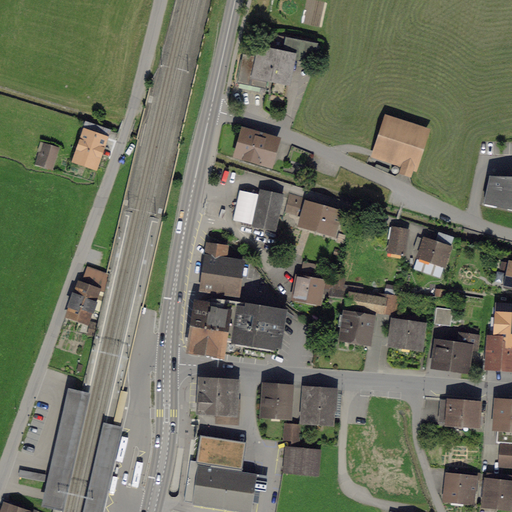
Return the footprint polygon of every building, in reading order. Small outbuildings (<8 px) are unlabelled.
[(272,94),(284,97),(292,57),(309,61),(315,45),(264,35),(259,59),(244,56),(238,82),(265,88),(267,77),(275,79),(272,94)] [(388,121),(378,152),(413,164),(424,133),(388,121)] [(245,133),(239,154),(271,163),(276,142),(268,140),(269,135),(253,131),(252,135),(245,133)] [(79,151),(76,158),(95,165),(104,139),(85,132),(79,151)] [(45,146),(43,154),(39,153),(36,163),(51,167),(57,149),(45,146)] [(511,177),(490,177),(484,204),(511,209),(511,177)] [(262,192),(255,225),(274,229),(281,197),(262,192)] [(286,210),(301,216),(306,199),(291,194),(286,210)] [(339,214),(306,205),(301,223),(334,233),(339,214)] [(393,228),(389,251),(403,254),(407,231),(393,228)] [(450,248),(425,240),(415,269),(440,278),(450,248)] [(209,246),(202,288),(237,293),(242,264),(223,261),(225,248),(209,246)] [(303,263),(302,270),(315,272),(316,265),(303,263)] [(326,276),(300,271),(294,301),(317,305),(320,291),(323,292),(326,276)] [(70,315),(85,320),(97,290),(81,284),(77,296),(74,295),(71,304),(74,305),(70,315)] [(399,301),(350,293),(347,308),(396,315),(399,301)] [(243,326),(247,303),(222,299),(220,310),(219,322),(243,326)] [(280,332),(283,309),(247,303),(243,326),(280,332)] [(221,346),(239,349),(243,326),(219,322),(220,310),(198,306),(191,349),(220,353),(221,346)] [(451,325),(453,310),(438,308),(436,324),(451,325)] [(340,315),(338,327),(344,328),(342,339),(368,343),(372,318),(346,314),(346,316),(340,315)] [(503,329),(503,341),(511,341),(511,314),(504,314),(503,329)] [(422,326),(394,323),(391,347),(401,348),(401,344),(420,346),(422,326)] [(92,324),(89,334),(95,335),(98,325),(96,325),(92,324)] [(239,349),(276,355),(280,332),(243,326),(239,349)] [(460,334),(459,347),(438,344),(435,365),(465,369),(468,348),(476,350),(478,337),(460,334)] [(511,341),(503,341),(489,340),(488,354),(491,355),(490,365),(511,367),(511,365),(511,341)] [(234,385),(204,383),(202,410),(232,411),(234,385)] [(264,387),(263,406),(265,406),(265,414),(287,415),(289,389),(264,387)] [(47,481),(42,507),(64,511),(90,393),(69,388),(49,474),(47,481)] [(122,390),(121,390),(113,423),(114,423),(120,424),(128,391),(122,390)] [(306,391),(304,421),(330,423),(330,417),(333,417),(333,408),(332,408),(333,393),(306,391)] [(441,401),(439,423),(477,426),(479,405),(472,404),(468,403),(441,401)] [(511,405),(499,404),(496,442),(511,443),(511,405)] [(83,511),(104,511),(124,427),(104,423),(83,511)] [(511,445),(502,445),(501,465),(511,465),(511,445)] [(288,449),(286,471),(316,474),(318,452),(288,449)] [(197,485),(194,504),(249,511),(255,475),(200,467),(197,485)] [(20,469),(18,476),(47,481),(49,474),(20,469)] [(511,477),(489,475),(486,503),(509,506),(511,488),(511,477)] [(475,479),(448,477),(446,498),(473,501),(475,479)]
